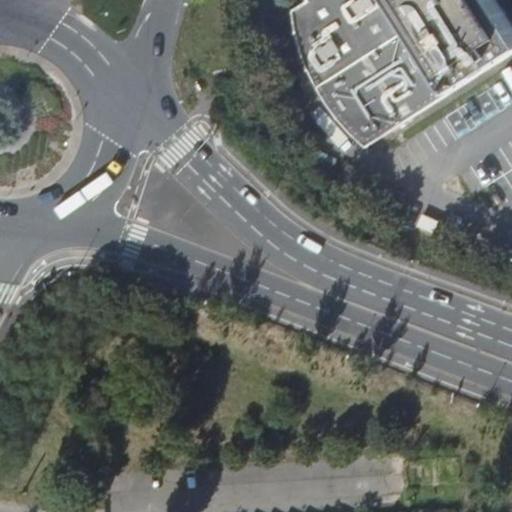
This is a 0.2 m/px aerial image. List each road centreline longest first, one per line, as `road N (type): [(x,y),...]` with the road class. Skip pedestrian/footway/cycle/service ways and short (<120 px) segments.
road 1 (secondary): [(43,233),(103,229),(134,238),(511,377)]
road 2 (secondary): [(511,334),(304,250),(174,137),(136,91)]
road 3 (secondary): [(43,233),(91,203),(122,144)]
